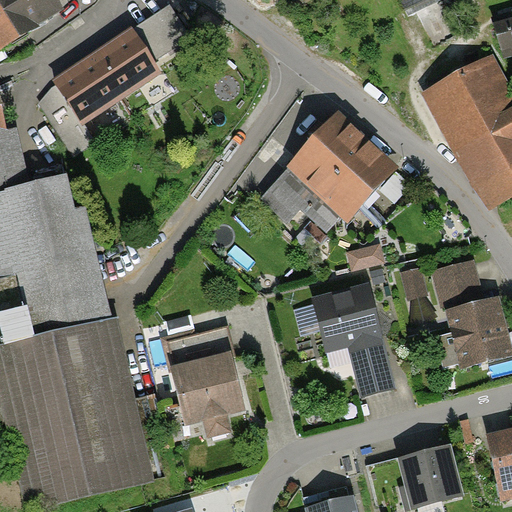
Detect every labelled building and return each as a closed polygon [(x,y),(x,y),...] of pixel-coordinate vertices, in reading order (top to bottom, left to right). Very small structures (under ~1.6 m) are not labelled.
[(66,0),(0,0),(0,40),(11,59),(78,20),(66,0)] [(404,0),(411,13),(437,0),(404,0)] [(188,44),(169,13),(143,30),(163,61),(188,44)] [(131,38),(56,87),(79,123),(154,74),(131,38)] [(511,76),(502,55),(436,84),(489,205),(511,194),(511,76)] [(3,67),(0,67),(0,198),(29,193),(3,67)] [(411,173),(350,118),(300,173),(361,228),(411,173)] [(238,180),(261,203),(286,178),(263,155),(238,180)] [(83,182),(0,200),(0,294),(102,273),(83,182)] [(349,250),(353,270),(388,264),(385,244),(349,250)] [(367,292),(318,306),(330,348),(349,343),(365,398),(394,390),(367,292)] [(511,362),(511,319),(508,301),(452,313),(465,373),(511,362)] [(157,480),(121,324),(0,352),(0,379),(30,509),(157,480)] [(238,329),(166,346),(186,432),(258,415),(238,329)] [(511,444),(499,448),(509,486),(511,485),(511,444)] [(465,454),(411,465),(421,511),(426,511),(475,502),(465,454)] [(376,482),(403,483),(404,462),(377,461),(376,482)]
